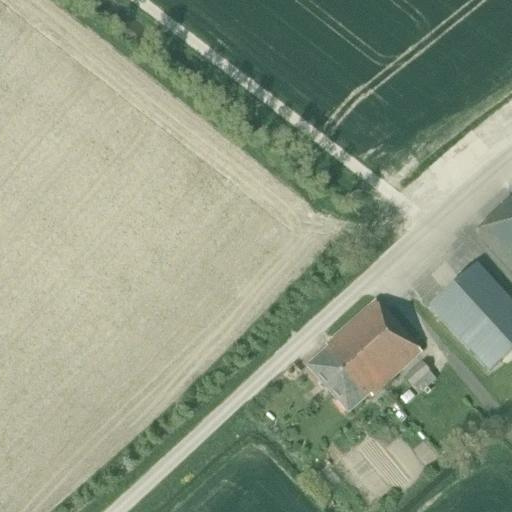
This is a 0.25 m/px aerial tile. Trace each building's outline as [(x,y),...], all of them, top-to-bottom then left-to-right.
[(511,200),(476,234),(511,272),(511,200)] [(511,303),(477,265),(430,309),(489,373),(511,352),(511,303)] [(328,349),(307,368),(327,391),(398,328),(375,303),(326,346),(328,349)] [(421,354),(398,328),(327,391),(348,414),(370,395),(372,397),(421,354)] [(422,364),(403,381),(418,397),(436,381),(422,364)] [(452,444),(459,437),(469,447),(494,425),(469,396),(455,408),(453,405),(447,411),(449,414),(436,426),(452,444)]
